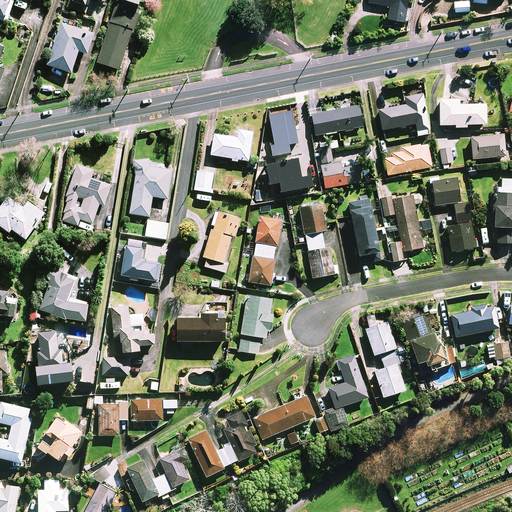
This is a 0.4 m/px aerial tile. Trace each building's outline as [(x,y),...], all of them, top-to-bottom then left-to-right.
[(0,0),(0,17),(7,20),(13,5),(0,1),(0,0)] [(70,0),(67,8),(85,15),(89,0),(70,0)] [(140,0),(123,0),(121,7),(116,6),(97,63),(120,70),(133,30),(134,31),(139,17),(135,16),(140,0)] [(369,0),(369,2),(391,6),(389,19),(406,22),(409,0),(369,0)] [(94,35),(62,24),(48,66),(72,73),(79,52),(88,55),(94,35)] [(476,81),(463,80),(462,89),(475,91),(476,81)] [(401,128),(401,129),(406,129),(406,127),(416,125),(417,137),(429,135),(423,95),(405,98),(406,106),(379,110),(382,131),(401,128)] [(344,131),(344,133),(355,131),(354,129),(363,127),(359,106),(353,107),(351,99),(339,101),(341,110),(312,115),(316,136),(325,134),(326,136),(338,134),(337,132),(344,131)] [(460,105),(460,101),(439,101),(439,126),(455,126),(455,129),(467,128),(467,125),(486,125),(486,105),(460,105)] [(294,113),(269,115),(275,145),(270,147),(273,155),(291,155),(289,146),(300,144),(294,113)] [(215,135),(211,156),(232,159),(231,162),(238,163),(238,160),(249,162),(253,133),(233,130),(232,138),(215,135)] [(505,157),(504,135),(471,138),(472,160),(505,157)] [(432,168),(427,145),(403,149),(403,152),(393,154),(394,158),(385,159),(388,176),(432,168)] [(333,162),(331,147),(319,149),(321,164),(333,162)] [(450,147),(439,149),(441,165),(453,163),(450,147)] [(150,159),(134,161),(135,176),(129,214),(150,217),(153,198),(168,200),(173,171),(151,168),(150,159)] [(297,161),(266,166),(267,186),(280,186),(285,193),(312,188),(311,177),(300,178),(297,161)] [(342,168),(341,163),(321,166),(325,189),(363,182),(359,165),(342,168)] [(94,171),(78,165),(65,196),(67,197),(61,212),(65,214),(62,221),(79,228),(81,222),(93,226),(101,205),(104,206),(112,186),(92,178),(94,171)] [(214,174),(197,172),(194,191),(211,193),(214,174)] [(455,205),(461,204),(457,178),(432,182),(436,208),(455,205)] [(511,188),(496,188),(496,195),(494,195),(493,228),(498,228),(498,244),(511,244),(511,188)] [(415,195),(381,202),(384,217),(396,215),(401,242),(390,245),(394,262),(404,260),(402,252),(423,248),(414,205),(417,204),(418,204),(419,204),(420,204),(420,203),(421,203),(422,202),(422,201),(422,200),(423,200),(422,199),(422,198),(422,197),(421,196),(421,195),(420,195),(419,194),(418,194),(417,194),(416,194),(415,195)] [(23,211),(6,199),(0,208),(0,226),(9,233),(12,230),(27,240),(45,214),(29,203),(23,211)] [(381,261),(369,199),(349,203),(361,265),(381,261)] [(458,225),(471,223),(468,202),(461,204),(455,205),(458,225)] [(327,231),(322,204),(300,208),(313,279),(339,274),(337,267),(334,267),(330,248),(325,249),(321,232),(327,231)] [(241,220),(215,212),(211,226),(213,226),(201,266),(226,273),(228,264),(224,263),(232,237),(235,237),(241,220)] [(276,246),(278,246),(281,228),(282,229),(284,217),(273,216),(272,220),(260,217),(249,282),(271,286),(275,261),(273,260),(276,246)] [(471,223),(458,225),(447,227),(452,252),(475,248),(471,223)] [(40,310),(68,320),(87,322),(89,303),(71,297),(78,278),(63,273),(61,268),(47,274),(50,285),(40,310)] [(9,292),(0,291),(0,322),(6,323),(6,316),(16,317),(18,300),(8,298),(9,292)] [(272,298),(246,295),(239,352),(259,354),(261,338),(266,339),(268,331),(271,331),(273,315),(270,315),(272,298)] [(193,342),(225,342),(225,312),(228,312),(228,302),(206,302),(206,313),(201,313),(201,319),(178,318),(178,342),(182,342),(182,349),(193,349),(193,342)] [(493,303),(470,308),(471,311),(451,316),(456,338),(498,329),(493,303)] [(129,315),(129,307),(113,308),(114,340),(121,340),(121,353),(140,352),(140,346),(155,345),(154,334),(149,335),(149,330),(144,330),(143,314),(129,315)] [(408,344),(410,343),(421,375),(436,370),(435,369),(455,362),(450,346),(439,350),(433,330),(431,331),(425,314),(401,322),(408,344)] [(396,357),(398,357),(395,349),(396,349),(388,322),(365,329),(374,356),(380,354),(385,369),(375,372),(383,398),(406,390),(396,357)] [(59,351),(57,331),(39,333),(40,348),(37,349),(39,367),(37,367),(39,385),(74,382),(72,363),(63,364),(62,350),(59,351)] [(510,357),(507,342),(492,346),(495,360),(510,357)] [(403,347),(397,349),(401,362),(410,360),(407,352),(405,353),(403,347)] [(8,352),(0,352),(0,393),(3,393),(3,376),(8,376),(8,352)] [(368,398),(354,355),(338,361),(346,383),(329,388),(336,408),(326,412),(332,431),(348,425),(342,407),(368,398)] [(114,383),(114,391),(124,392),(124,384),(131,384),(131,376),(129,376),(130,359),(103,358),(102,376),(111,376),(111,383),(114,383)] [(160,381),(151,380),(150,391),(159,392),(160,381)] [(315,417),(306,396),(254,419),(263,440),(315,417)] [(163,420),(163,411),(167,411),(167,414),(175,414),(175,408),(177,408),(177,399),(132,400),(132,421),(163,420)] [(128,402),(119,402),(119,405),(100,404),(100,436),(119,436),(119,420),(128,420),(128,402)] [(30,409),(1,403),(0,407),(0,422),(12,426),(9,441),(0,438),(0,457),(22,463),(32,419),(28,418),(30,409)] [(223,448),(231,465),(257,453),(253,446),(255,445),(240,412),(226,419),(230,427),(224,430),(231,445),(223,448)] [(75,449),(73,448),(75,444),(77,445),(79,441),(77,440),(82,432),(57,417),(37,449),(47,455),(48,453),(60,460),(64,453),(70,457),(75,449)] [(323,417),(314,420),(319,433),(328,430),(323,417)] [(231,465),(223,448),(216,452),(206,431),(189,439),(207,477),(231,465)] [(298,442),(295,433),(288,435),(292,444),(298,442)] [(161,496),(163,500),(170,496),(168,493),(176,489),(175,487),(190,480),(182,463),(189,460),(183,449),(160,460),(167,473),(153,480),(143,461),(127,469),(143,502),(156,496),(157,498),(161,496)] [(103,465),(89,477),(102,483),(112,474),(103,465)] [(7,469),(0,469),(0,480),(8,480),(7,469)] [(39,494),(36,494),(36,504),(39,504),(38,511),(55,511),(56,511),(69,511),(68,490),(65,490),(65,480),(45,481),(45,491),(38,491),(39,494)] [(107,511),(118,493),(100,484),(85,511),(107,511)] [(15,511),(20,487),(7,485),(6,490),(0,488),(0,511),(15,511)]
